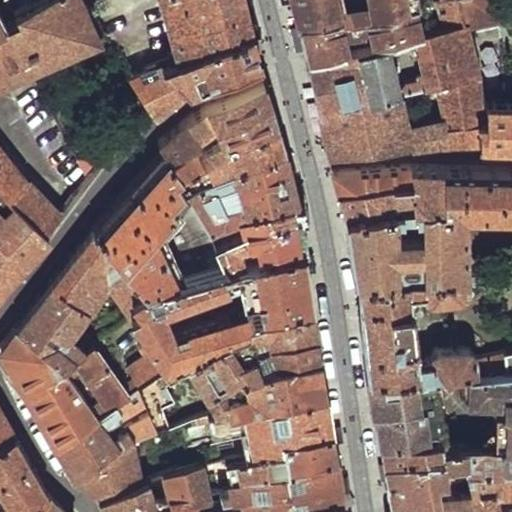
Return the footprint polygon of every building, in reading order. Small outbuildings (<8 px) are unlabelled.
[(0,80),(99,38),(82,3),(87,0),(86,0),(35,0),(12,12),(15,18),(0,24),(0,80)] [(178,54),(249,28),(241,0),(161,0),(175,46),(178,54)] [(296,24),(299,23),(393,10),(393,2),(402,0),(361,0),(346,4),(344,0),(289,0),(291,3),(296,24)] [(303,41),(307,57),(387,36),(411,30),(420,27),(414,0),(402,0),(393,2),(393,10),(299,23),(303,41)] [(490,0),(456,0),(461,16),(420,27),(411,30),(421,71),(423,83),(434,81),(440,113),(444,124),(481,120),(482,141),(511,140),(511,96),(486,97),(484,115),(479,115),(476,71),(462,19),(492,14),(490,0)] [(12,12),(0,18),(0,24),(15,18),(12,12)] [(161,61),(188,89),(206,82),(259,62),(254,45),(249,28),(178,54),(168,58),(161,61)] [(314,87),(319,109),(399,89),(423,83),(421,71),(404,74),(402,78),(396,79),(387,36),(307,57),(314,87)] [(178,54),(175,46),(165,50),(166,52),(168,58),(178,54)] [(131,72),(159,113),(188,89),(161,61),(131,72)] [(160,140),(162,146),(166,153),(195,139),(202,136),(200,130),(215,124),(269,100),(266,89),(262,78),(236,89),(206,101),(160,140)] [(323,132),(328,153),(432,141),(477,141),(482,141),(481,120),(444,124),(440,113),(405,121),(399,89),(319,109),(323,132)] [(272,112),(269,100),(215,124),(219,134),(198,144),(195,139),(166,153),(177,171),(199,162),(225,149),(277,125),(272,112)] [(280,137),(277,125),(225,149),(229,159),(203,171),(199,162),(177,171),(172,174),(181,187),(284,149),(280,137)] [(0,187),(46,232),(61,211),(28,180),(0,143),(0,187)] [(133,180),(94,225),(141,288),(216,265),(207,238),(204,227),(181,187),(172,174),(177,171),(166,153),(162,146),(133,180)] [(289,169),(284,149),(181,187),(204,227),(240,212),(296,200),(289,169)] [(359,167),(331,169),(335,180),(338,189),(411,176),(412,162),(398,163),(359,167)] [(411,176),(338,189),(343,203),(345,214),(396,207),(395,194),(411,191),(412,205),(443,200),(443,163),(427,163),(412,162),(411,176)] [(443,163),(443,200),(412,205),(396,207),(345,214),(347,221),(351,249),(355,280),(466,276),(464,211),(511,211),(511,164),(488,164),(443,163)] [(0,283),(48,234),(46,232),(0,187),(0,283)] [(240,212),(204,227),(207,238),(246,223),(299,211),(297,205),(296,200),(240,212)] [(246,223),(207,238),(216,265),(254,255),(298,250),(302,250),(308,249),(304,232),(299,211),(246,223)] [(70,255),(50,281),(89,310),(109,279),(131,312),(138,307),(131,296),(141,288),(94,225),(70,255)] [(219,336),(246,326),(243,321),(311,303),(307,277),(302,250),(298,250),(254,255),(216,265),(141,288),(131,296),(138,307),(131,312),(154,348),(128,368),(134,377),(123,385),(93,342),(85,349),(66,365),(82,388),(101,413),(139,387),(138,385),(219,336)] [(466,276),(355,280),(362,333),(367,377),(433,373),(456,372),(511,369),(511,353),(509,353),(469,354),(468,348),(462,346),(433,348),(428,350),(428,355),(416,356),(409,286),(418,286),(422,291),(425,293),(460,293),(465,290),(466,287),(474,286),(474,276),(466,276)] [(34,302),(16,326),(66,365),(85,349),(73,335),(89,310),(50,281),(34,302)] [(269,339),(316,331),(314,319),(311,303),(243,321),(246,326),(219,336),(230,354),(269,339)] [(26,391),(42,417),(82,388),(66,365),(16,326),(0,346),(26,391)] [(238,366),(320,353),(318,342),(316,331),(269,339),(230,354),(238,366)] [(190,417),(326,392),(323,372),(320,353),(238,366),(230,354),(219,336),(138,385),(139,387),(142,396),(150,420),(153,430),(190,417)] [(511,369),(456,372),(456,387),(464,387),(465,396),(494,395),(493,441),(511,439),(511,369)] [(433,373),(367,377),(371,412),(374,411),(375,417),(378,441),(380,441),(437,435),(433,373)] [(68,461),(75,473),(113,446),(132,439),(153,430),(150,420),(127,429),(123,426),(112,434),(105,425),(118,416),(116,413),(142,396),(139,387),(101,413),(59,446),(68,461)] [(50,431),(59,446),(101,413),(82,388),(42,417),(50,431)] [(281,434),(332,425),(329,409),(326,392),(190,417),(192,425),(215,419),(215,423),(246,418),(249,437),(232,442),(235,454),(284,447),(281,434)] [(0,440),(14,431),(0,406),(0,440)] [(224,456),(229,477),(335,452),(333,438),(332,425),(281,434),(284,447),(235,454),(224,456)] [(0,511),(19,511),(47,490),(30,461),(14,431),(0,440),(0,494),(3,499),(0,501),(0,511)] [(437,435),(380,441),(381,449),(382,459),(439,452),(439,445),(437,435)] [(88,486),(99,497),(140,478),(132,439),(113,446),(75,473),(88,486)] [(439,452),(382,459),(384,475),(388,498),(389,511),(430,507),(430,511),(469,511),(467,490),(438,493),(437,477),(449,476),(450,462),(464,461),(464,468),(511,465),(511,439),(493,441),(439,445),(439,452)] [(335,452),(229,477),(231,483),(223,486),(223,491),(233,489),(237,507),(241,506),(242,511),(341,493),(340,482),(337,462),(335,452)] [(109,507),(114,511),(132,511),(157,503),(209,494),(202,461),(165,469),(171,494),(152,497),(148,474),(140,478),(99,497),(109,507)] [(511,511),(511,465),(464,468),(467,490),(469,511),(511,511)] [(210,511),(237,507),(233,489),(223,491),(209,494),(157,503),(132,511),(210,511)] [(69,511),(47,490),(19,511),(69,511)] [(344,511),(344,510),(341,493),(242,511),(241,506),(237,507),(210,511),(344,511)]
